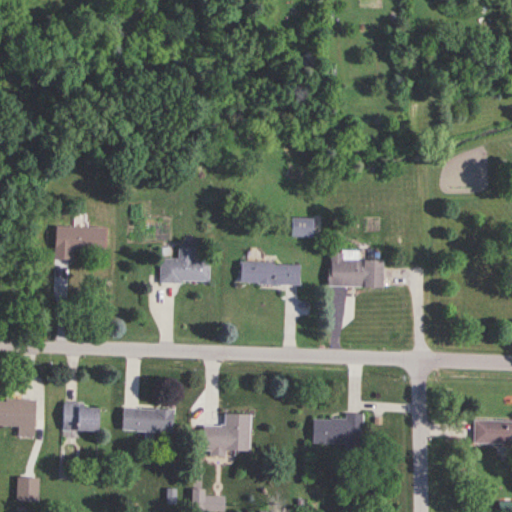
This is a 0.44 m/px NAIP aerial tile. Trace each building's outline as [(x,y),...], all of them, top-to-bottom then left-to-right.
[(316,63),(307,53),(298,61),(307,71),(316,63)] [(291,238),(311,238),(311,218),(291,218),(291,238)] [(71,260),(71,251),(103,252),(103,228),(54,227),(53,260),(71,260)] [(178,259),(159,259),(159,282),(208,282),(208,260),(194,260),(194,249),(178,249),(178,259)] [(328,287),(381,288),(381,260),(357,260),(357,252),(329,252),(328,287)] [(298,285),(298,264),(239,263),(238,284),(298,285)] [(0,426),(18,427),(18,438),(34,438),(35,401),(0,399),(0,426)] [(63,434),(99,434),(99,406),(63,406),(63,434)] [(121,432),(172,433),(172,410),(121,410),(121,432)] [(311,445),(361,445),(362,414),(344,414),(344,420),(312,419),(311,445)] [(249,416),(223,416),(223,427),(201,427),(201,453),(249,453),(249,416)] [(511,421),(472,422),(472,445),(511,445),(511,421)]
